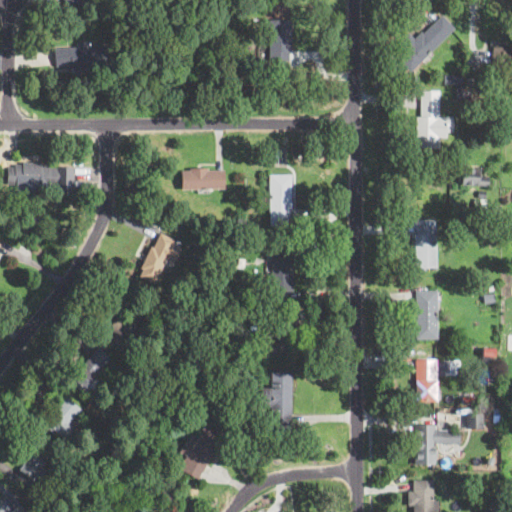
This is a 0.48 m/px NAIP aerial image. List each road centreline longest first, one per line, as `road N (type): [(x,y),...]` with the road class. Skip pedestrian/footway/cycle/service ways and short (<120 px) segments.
road 1 (residential): [(357,511),(353,0)]
road 2 (residential): [(0,124),(353,121)]
road 3 (residential): [(0,368),(102,237),(107,123)]
road 4 (residential): [(227,511),(257,483),(358,464)]
road 5 (residential): [(8,124),(10,0)]
